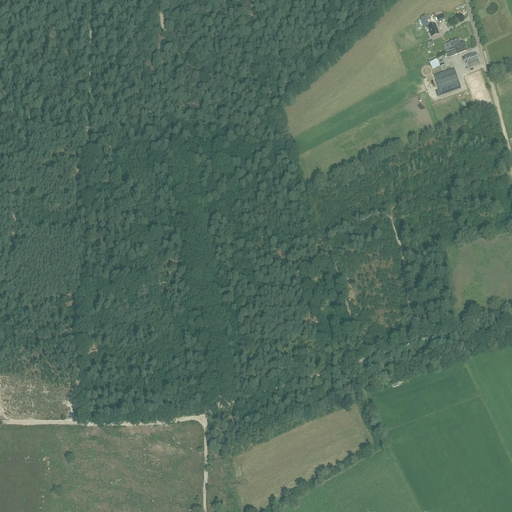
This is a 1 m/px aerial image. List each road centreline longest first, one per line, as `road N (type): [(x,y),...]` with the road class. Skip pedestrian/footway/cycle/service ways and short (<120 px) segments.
road 1 (track): [(221,405),(353,368),(511,309)]
road 2 (track): [(0,302),(25,108)]
road 3 (track): [(511,172),(390,210),(329,240)]
road 4 (track): [(82,293),(88,128)]
road 5 (track): [(390,210),(407,220),(430,337)]
road 6 (track): [(200,275),(177,138)]
road 7 (track): [(200,275),(221,405)]
road 8 (track): [(75,422),(82,293)]
road 9 (track): [(75,422),(204,415)]
road 10 (track): [(88,128),(91,0)]
